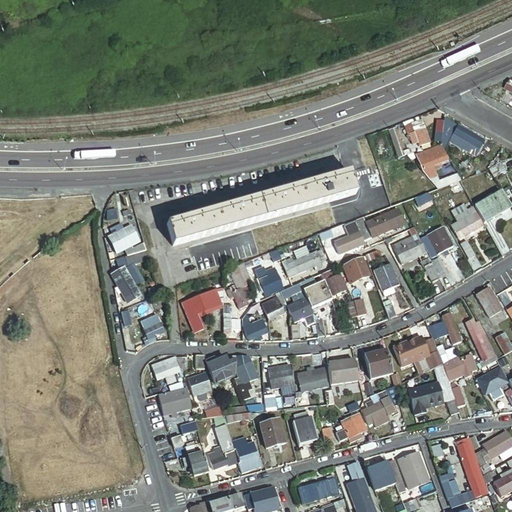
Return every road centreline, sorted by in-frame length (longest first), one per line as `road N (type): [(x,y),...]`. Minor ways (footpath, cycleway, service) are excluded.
road 1 (residential): [(511,259),(401,324),(343,343),(147,353),(133,386),(166,506)]
road 2 (secondary): [(511,38),(365,101),(252,138),(102,159),(0,158)]
road 3 (secondary): [(0,180),(104,180),(258,158),(449,88)]
road 4 (unknown): [(372,206),(378,197),(365,158),(173,201),(151,220)]
road 5 (residential): [(511,422),(279,476)]
